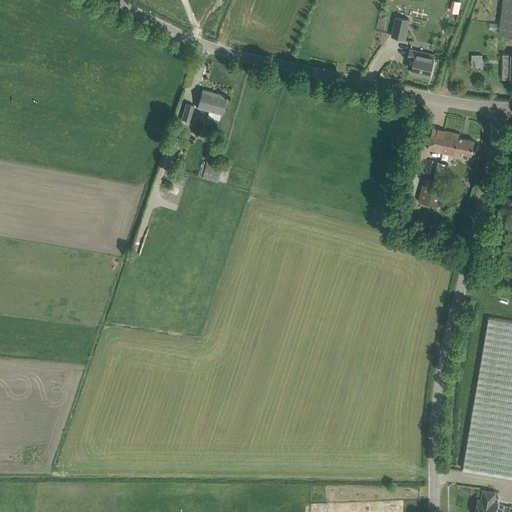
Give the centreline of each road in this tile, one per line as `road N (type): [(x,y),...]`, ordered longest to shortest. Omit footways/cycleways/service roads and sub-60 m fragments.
road 1 (tertiary): [(506,108),(222,51),(111,0)]
road 2 (unclassified): [(434,511),(440,377),(506,108)]
